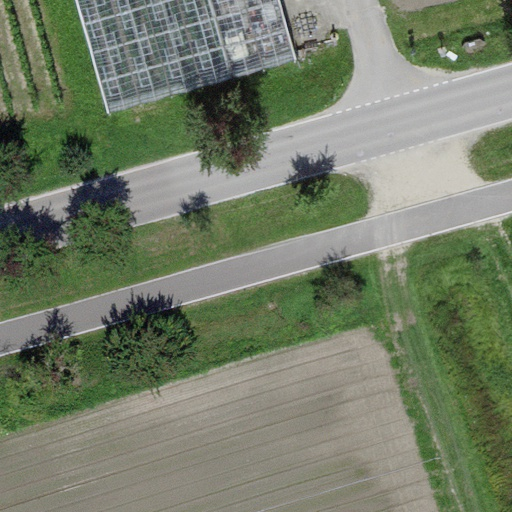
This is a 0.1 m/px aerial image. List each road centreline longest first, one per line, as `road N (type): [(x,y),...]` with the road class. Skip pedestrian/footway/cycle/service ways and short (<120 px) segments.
road 1 (tertiary): [(0,241),(511,98)]
road 2 (track): [(399,129),(396,285),(479,511)]
road 3 (track): [(399,129),(496,235),(511,281)]
